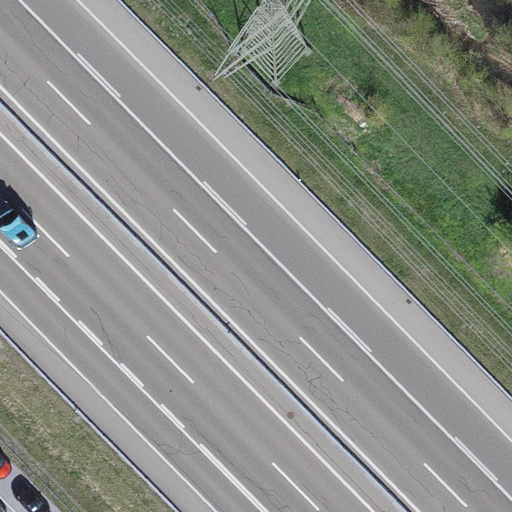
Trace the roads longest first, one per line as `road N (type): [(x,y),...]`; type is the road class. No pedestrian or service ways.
road 1 (motorway): [(466,511),(0,33)]
road 2 (motorway): [(0,186),(245,438)]
